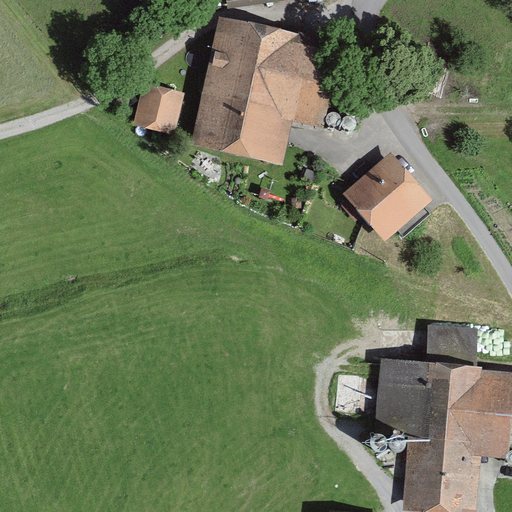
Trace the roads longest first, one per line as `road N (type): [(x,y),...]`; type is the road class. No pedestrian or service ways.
road 1 (unclassified): [(0,131),(104,94),(211,22),(352,10)]
road 2 (unclassified): [(511,282),(399,121),(352,10)]
